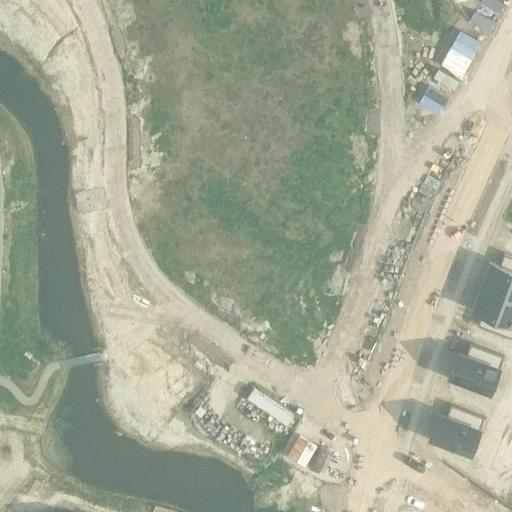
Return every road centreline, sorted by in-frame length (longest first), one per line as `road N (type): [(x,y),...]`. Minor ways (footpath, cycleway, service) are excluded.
road 1 (residential): [(316,398),(176,308),(121,236),(114,91),(102,43),(79,0)]
road 2 (residential): [(381,0),(393,93),(391,165),(361,299),(316,398)]
road 3 (residential): [(379,443),(432,293),(511,114)]
